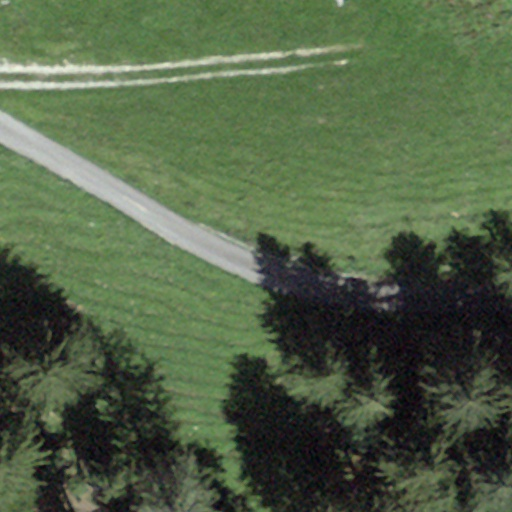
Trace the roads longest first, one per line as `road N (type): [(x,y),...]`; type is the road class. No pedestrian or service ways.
road 1 (track): [(0,128),(220,251),(278,274),(363,296),(511,310)]
road 2 (track): [(0,76),(365,54)]
